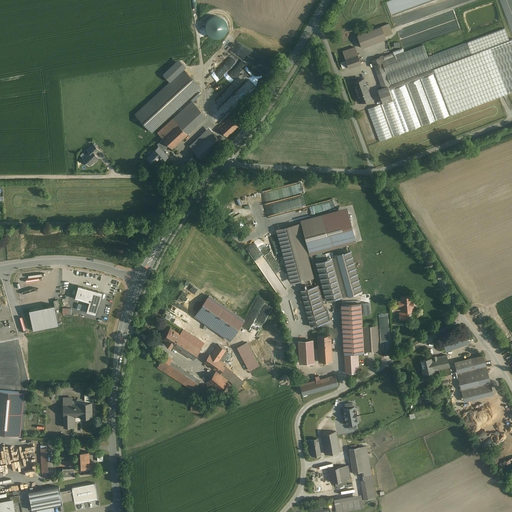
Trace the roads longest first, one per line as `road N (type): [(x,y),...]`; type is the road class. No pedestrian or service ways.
road 1 (unclassified): [(466,318),(299,415),(301,483),(281,511)]
road 2 (tertiary): [(140,280),(114,383),(119,511)]
road 3 (unclassified): [(375,174),(466,318)]
road 4 (tertiary): [(313,23),(222,160)]
road 5 (unclassified): [(313,23),(375,174)]
road 6 (unclassified): [(375,174),(222,160)]
road 7 (tertiary): [(222,160),(140,280)]
road 8 (unclassified): [(511,123),(375,174)]
road 9 (track): [(0,178),(145,176)]
road 10 (unclassified): [(140,280),(72,262),(2,269)]
